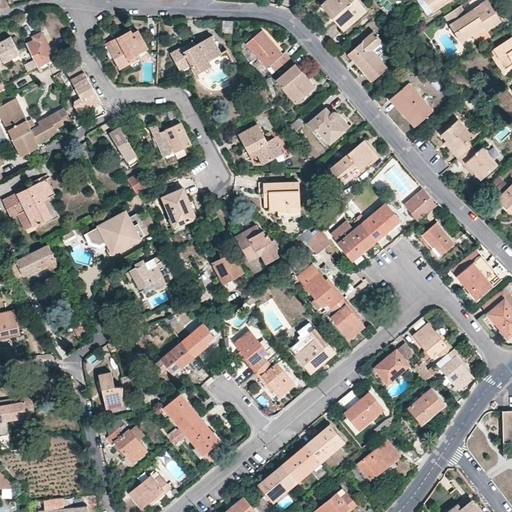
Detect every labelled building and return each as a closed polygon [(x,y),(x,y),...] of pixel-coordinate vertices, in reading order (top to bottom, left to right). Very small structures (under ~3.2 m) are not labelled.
[(0,0),(0,9),(10,7),(7,0),(0,0)] [(342,30),(365,10),(356,0),(326,0),(324,2),(334,15),(331,18),(342,30)] [(389,0),(381,0),(386,12),(393,9),(389,0)] [(424,0),(415,0),(426,15),(432,11),(424,0)] [(424,0),(432,11),(449,0),(424,0)] [(501,21),(486,0),(465,14),(452,23),(457,30),(454,32),(460,41),(471,35),(484,26),(486,30),(501,21)] [(324,2),(321,6),(331,18),(334,15),(324,2)] [(465,14),(459,6),(444,16),(450,24),(452,23),(465,14)] [(232,20),(222,19),(221,32),(231,33),(232,20)] [(486,30),(484,26),(471,35),(474,39),(486,30)] [(255,36),(258,40),(265,35),(261,30),(255,36)] [(129,31),(116,38),(118,43),(114,45),(108,49),(119,69),(131,62),(129,59),(137,55),(147,49),(136,31),(131,33),(129,31)] [(373,31),(347,54),(371,81),(386,68),(371,50),(381,41),(373,31)] [(284,52),(282,53),(265,35),(258,40),(255,36),(245,43),(266,68),(269,66),(274,72),(289,58),(284,52)] [(52,60),(54,59),(43,36),(34,40),(26,43),(30,52),(37,67),(40,72),(49,67),(53,64),(52,60)] [(0,67),(21,56),(12,37),(0,43),(0,67)] [(179,71),(190,65),(195,74),(210,66),(208,61),(220,54),(210,37),(194,45),(192,41),(170,53),(179,71)] [(511,37),(492,50),(505,68),(511,63),(511,37)] [(27,70),(35,67),(32,60),(24,63),(27,70)] [(76,61),(64,68),(75,88),(89,80),(81,67),(80,67),(76,61)] [(294,64),(275,81),(295,103),(314,86),(294,64)] [(18,87),(32,79),(29,74),(15,82),(18,87)] [(87,110),(101,102),(89,80),(75,88),(87,110)] [(391,96),(404,110),(402,112),(414,126),(432,110),(408,82),(391,96)] [(494,91),(492,87),(484,92),(488,95),(494,91)] [(391,96),(389,99),(401,113),(402,112),(404,110),(391,96)] [(14,98),(1,105),(6,116),(2,118),(16,148),(21,146),(25,153),(37,146),(37,144),(59,132),(57,129),(71,121),(63,107),(49,115),(51,119),(40,125),(30,131),(29,128),(26,121),(14,98)] [(345,130),(336,120),(337,118),(337,117),(337,115),(336,114),(336,113),(334,112),(332,113),(330,113),(325,107),(306,124),(312,130),(315,128),(328,144),(345,130)] [(345,130),(348,127),(336,114),(337,115),(337,117),(337,118),(336,120),(345,130)] [(40,125),(51,119),(49,115),(38,121),(40,125)] [(33,118),(26,121),(29,128),(36,125),(33,118)] [(441,133),(447,140),(456,150),(452,153),(458,158),(471,146),(466,141),(471,136),(457,120),(441,133)] [(112,126),(110,121),(100,126),(103,132),(112,126)] [(189,144),(180,123),(159,132),(155,124),(149,127),(150,129),(163,157),(189,144)] [(238,134),(248,152),(254,149),(257,154),(262,164),(274,157),(281,153),(273,137),(266,141),(257,124),(238,134)] [(118,128),(109,133),(128,164),(138,158),(118,128)] [(452,153),(456,150),(447,140),(443,142),(452,153)] [(327,171),(340,185),(374,157),(361,141),(327,171)] [(20,156),(25,153),(21,146),(16,148),(20,156)] [(463,165),(466,162),(475,172),(481,178),(496,164),(481,147),(476,152),(471,146),(458,158),(463,165)] [(257,154),(254,149),(248,152),(251,157),(257,154)] [(466,162),(463,165),(472,175),(475,172),(466,162)] [(140,172),(127,179),(135,193),(137,192),(148,186),(140,172)] [(31,181),(32,185),(41,201),(43,200),(55,194),(45,175),(31,181)] [(499,192),(507,186),(500,176),(491,182),(499,192)] [(268,206),(269,210),(277,210),(277,217),(289,217),(299,215),(298,182),(263,183),(264,206),(268,206)] [(511,184),(497,199),(511,213),(511,184)] [(10,217),(17,214),(25,210),(33,225),(51,216),(43,200),(41,201),(32,185),(24,189),(16,194),(2,200),(10,217)] [(173,228),(196,219),(182,188),(161,197),(173,228)] [(417,220),(423,216),(427,212),(435,205),(422,189),(404,205),(417,220)] [(375,240),(392,226),(390,224),(397,218),(385,203),(365,220),(360,214),(356,217),(357,219),(375,240)] [(127,217),(123,219),(120,214),(86,232),(91,241),(99,244),(106,240),(109,246),(106,248),(110,254),(122,247),(121,246),(126,244),(123,240),(131,235),(134,240),(144,234),(139,225),(142,223),(141,220),(136,212),(127,217)] [(427,212),(423,216),(428,222),(433,218),(427,212)] [(156,227),(149,216),(141,220),(142,223),(139,225),(144,234),(156,227)] [(399,220),(397,218),(390,224),(392,226),(399,220)] [(346,221),(331,234),(350,257),(357,251),(359,253),(375,240),(357,219),(354,221),(358,227),(354,230),(346,221)] [(432,247),(434,246),(441,254),(454,242),(436,221),(421,234),(432,247)] [(235,236),(245,255),(261,247),(268,261),(277,257),(274,249),(277,248),(272,239),(269,241),(266,235),(264,236),(261,230),(259,231),(256,225),(235,236)] [(75,233),(72,227),(60,234),(64,240),(75,233)] [(319,231),(313,236),(323,248),(329,242),(319,231)] [(428,250),(432,247),(421,234),(418,237),(428,250)] [(134,240),(131,235),(123,240),(126,244),(134,240)] [(317,253),(323,248),(313,236),(307,241),(317,253)] [(56,261),(47,244),(8,264),(16,279),(25,275),(44,265),(45,268),(49,269),(51,270),(53,269),(55,267),(56,264),(56,261)] [(195,245),(189,248),(193,256),(197,262),(203,258),(195,245)] [(434,246),(432,247),(439,256),(441,254),(434,246)] [(268,261),(261,247),(245,255),(247,260),(260,254),(265,263),(268,261)] [(193,256),(189,248),(181,252),(185,260),(193,256)] [(499,277),(475,249),(450,269),(470,292),(472,290),(478,297),(492,286),(491,285),(499,277)] [(350,257),(352,260),(359,253),(357,251),(350,257)] [(187,264),(185,260),(181,252),(172,257),(178,268),(187,264)] [(232,252),(212,263),(223,284),(244,273),(232,252)] [(134,279),(140,288),(151,282),(155,288),(164,282),(160,275),(172,269),(170,263),(168,264),(166,260),(161,262),(157,256),(143,263),(142,261),(134,265),(135,267),(129,269),(130,270),(134,279)] [(187,264),(178,268),(193,296),(202,292),(187,264)] [(25,275),(26,277),(45,268),(44,265),(25,275)] [(311,265),(297,277),(315,298),(320,304),(326,311),(342,298),(331,285),(329,287),(311,265)] [(130,270),(125,273),(130,281),(134,279),(130,270)] [(255,294),(256,295),(256,301),(258,301),(261,305),(269,298),(260,287),(254,291),(255,294)] [(482,307),(487,313),(504,300),(511,309),(511,297),(504,288),(482,307)] [(476,299),(478,297),(472,290),(470,292),(476,299)] [(316,308),(320,304),(315,298),(310,302),(316,308)] [(349,338),(362,326),(352,313),(354,311),(342,298),(326,311),(349,338)] [(487,313),(501,329),(503,327),(509,335),(511,332),(511,309),(504,300),(487,313)] [(210,305),(206,302),(197,305),(202,312),(210,305)] [(104,319),(112,323),(117,310),(111,306),(104,319)] [(0,338),(19,334),(14,310),(0,312),(0,338)] [(177,323),(174,315),(162,319),(165,322),(169,327),(177,323)] [(83,318),(72,323),(78,337),(89,332),(83,318)] [(213,336),(202,323),(181,341),(194,357),(207,345),(205,343),(213,336)] [(308,323),(297,332),(301,337),(290,347),(308,369),(315,363),(317,365),(333,351),(308,323)] [(452,348),(442,335),(439,337),(428,323),(414,335),(425,349),(430,355),(436,362),(452,348)] [(503,327),(501,329),(507,337),(509,335),(503,327)] [(240,349),(246,356),(244,358),(254,371),(270,357),(265,351),(260,344),(248,331),(235,343),(240,349)] [(215,339),(213,336),(205,343),(207,345),(215,339)] [(180,368),(194,357),(181,341),(152,364),(158,371),(165,365),(171,372),(178,366),(180,368)] [(265,351),(270,348),(264,341),(260,344),(265,351)] [(415,353),(405,342),(396,349),(405,361),(415,353)] [(473,378),(461,363),(463,362),(452,348),(436,362),(458,389),(473,378)] [(246,356),(240,349),(235,354),(241,360),(244,358),(246,356)] [(396,349),(382,360),(384,362),(376,369),(387,382),(408,364),(405,361),(396,349)] [(425,349),(420,354),(425,359),(430,355),(425,349)] [(254,371),(265,384),(268,382),(279,396),(293,384),(276,363),(283,357),(279,351),(270,357),(254,371)] [(384,362),(382,360),(374,367),(376,369),(384,362)] [(421,362),(415,367),(424,379),(427,378),(431,374),(428,369),(421,362)] [(180,368),(178,366),(171,372),(172,374),(180,368)] [(99,380),(101,389),(105,408),(121,404),(122,386),(113,386),(110,372),(98,375),(99,380)] [(431,374),(427,378),(432,383),(436,380),(431,374)] [(99,380),(93,381),(95,390),(101,389),(99,380)] [(456,402),(462,397),(453,385),(446,391),(456,402)] [(445,404),(431,387),(407,407),(419,422),(427,416),(429,417),(445,404)] [(370,395),(369,392),(361,399),(363,401),(370,395)] [(179,393),(177,396),(183,403),(185,401),(179,393)] [(30,415),(29,412),(33,411),(30,395),(15,398),(16,403),(11,404),(0,405),(0,434),(7,434),(9,431),(7,419),(30,415)] [(345,412),(359,429),(382,409),(370,395),(363,401),(361,399),(345,412)] [(185,401),(183,403),(177,396),(162,408),(168,415),(179,428),(167,437),(169,440),(198,417),(185,401)] [(162,408),(160,410),(165,417),(168,415),(162,408)] [(511,410),(502,411),(503,442),(511,441),(511,410)] [(429,417),(427,416),(419,422),(421,424),(429,417)] [(182,434),(184,433),(195,447),(199,451),(203,448),(206,451),(215,443),(216,443),(210,436),(213,433),(198,417),(169,440),(172,444),(183,435),(182,434)] [(376,431),(378,433),(386,426),(389,423),(386,420),(378,426),(379,428),(376,431)] [(389,423),(386,426),(391,432),(396,428),(391,422),(389,423)] [(118,450),(120,448),(132,462),(145,450),(136,439),(129,430),(124,424),(107,437),(118,450)] [(135,426),(129,430),(136,439),(142,434),(135,426)] [(330,428),(328,426),(321,432),(323,434),(330,428)] [(305,445),(319,460),(341,442),(330,428),(323,434),(321,432),(305,445)] [(213,433),(210,436),(216,443),(219,440),(213,433)] [(419,456),(425,451),(415,439),(409,444),(410,445),(419,456)] [(359,462),(371,478),(399,455),(386,440),(359,462)] [(203,454),(206,457),(219,447),(215,443),(206,451),(203,454)] [(281,464),(296,480),(319,460),(305,445),(281,464)] [(410,445),(404,451),(414,462),(420,457),(419,456),(410,445)] [(203,448),(199,451),(195,447),(193,449),(199,457),(203,454),(206,451),(203,448)] [(261,486),(272,500),(296,480),(281,464),(266,478),(268,480),(261,486)] [(361,482),(364,480),(353,467),(350,469),(361,482)] [(141,507),(154,496),(156,498),(169,487),(155,471),(130,493),(141,507)] [(0,487),(7,488),(11,484),(0,473),(0,487)] [(259,484),(261,486),(268,480),(266,478),(259,484)] [(316,511),(345,511),(355,504),(341,487),(315,510),(316,511)] [(10,489),(2,490),(2,497),(11,496),(10,489)] [(472,500),(469,496),(458,504),(461,508),(472,500)] [(227,510),(228,511),(255,511),(243,497),(227,510)] [(267,511),(271,507),(262,497),(258,500),(265,509),(267,511)] [(88,511),(87,506),(64,508),(62,498),(43,500),(44,510),(38,511),(88,511)] [(259,511),(261,511),(265,509),(258,500),(253,505),(259,511)] [(446,511),(480,511),(472,500),(461,508),(458,504),(446,511)]
